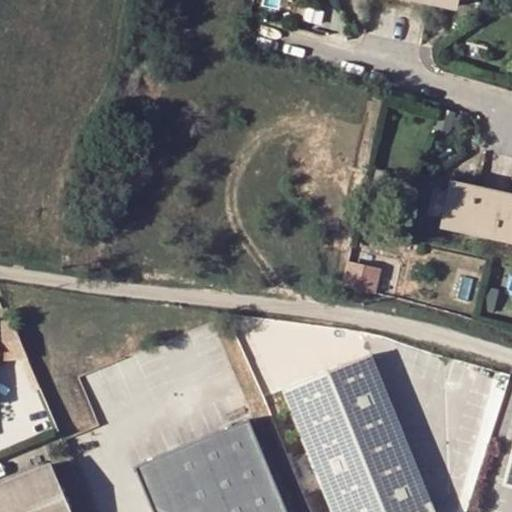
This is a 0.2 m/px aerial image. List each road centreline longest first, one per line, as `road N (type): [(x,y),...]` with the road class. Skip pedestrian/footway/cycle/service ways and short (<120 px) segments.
road 1 (unclassified): [(511,355),(351,314),(0,272)]
road 2 (residential): [(511,105),(328,49)]
